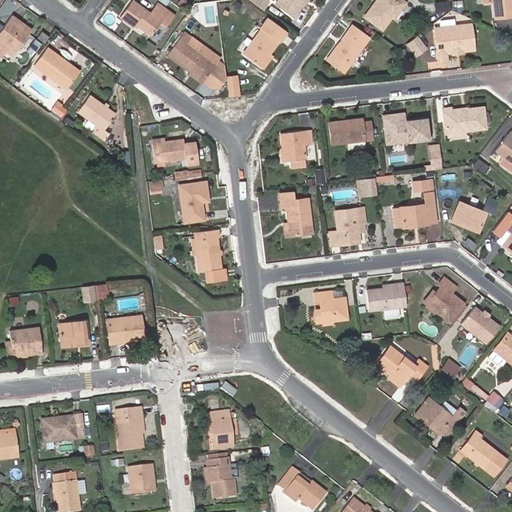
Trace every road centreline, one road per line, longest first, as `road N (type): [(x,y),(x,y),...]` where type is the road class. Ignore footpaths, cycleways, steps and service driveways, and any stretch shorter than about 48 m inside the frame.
road 1 (residential): [(255,276),(454,253),(511,301)]
road 2 (residential): [(258,363),(457,511)]
road 3 (residential): [(496,75),(273,99)]
road 4 (residential): [(81,26),(242,143)]
road 5 (residential): [(167,370),(0,390)]
road 6 (residential): [(182,511),(167,370)]
road 7 (residential): [(242,143),(255,276)]
